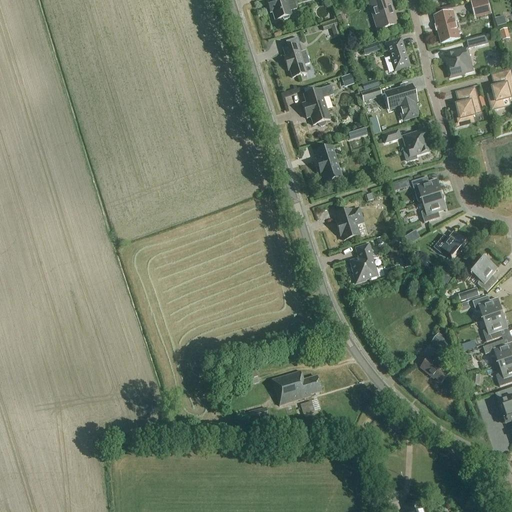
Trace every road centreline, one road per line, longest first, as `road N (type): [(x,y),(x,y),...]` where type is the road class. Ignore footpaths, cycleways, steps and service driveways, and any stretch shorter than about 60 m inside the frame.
road 1 (residential): [(511,483),(405,410),(341,330),(231,0)]
road 2 (residential): [(511,228),(467,206),(410,0)]
